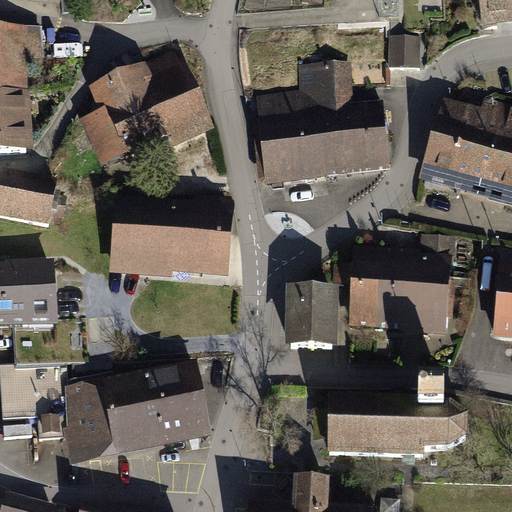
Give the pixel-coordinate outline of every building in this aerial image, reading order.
[(511,0),(469,0),(475,37),(511,32),(511,0)] [(41,23),(0,24),(0,154),(36,153),(33,84),(44,83),(41,23)] [(422,43),(389,41),(387,75),(420,77),(422,43)] [(104,114),(85,123),(108,173),(137,160),(141,169),(219,133),(181,50),(93,90),(104,114)] [(302,94),(261,99),(273,193),(385,176),(378,112),(352,116),(351,66),(302,70),(302,94)] [(511,191),(511,108),(487,102),(484,113),(447,103),(430,170),(511,191)] [(68,186),(10,175),(2,221),(60,231),(68,186)] [(242,209),(120,200),(114,272),(237,281),(242,209)] [(452,260),(353,254),(349,329),(447,335),(452,260)] [(49,267),(0,271),(0,332),(53,328),(49,267)] [(511,285),(493,284),(489,347),(511,348),(511,285)] [(339,298),(287,297),(286,357),(338,358),(339,298)] [(204,364),(65,388),(79,463),(217,439),(204,364)] [(422,402),(331,400),(331,460),(428,463),(428,456),(454,456),(472,444),(472,422),(453,407),(452,393),(424,392),(422,402)] [(297,511),(249,509),(249,511),(340,511),(334,511),(335,483),(299,482),(297,511)] [(14,496),(9,511),(57,511),(59,507),(14,496)] [(153,511),(92,500),(89,511),(153,511)]
